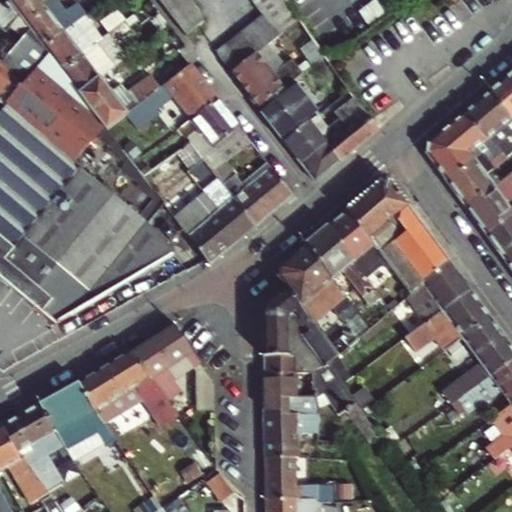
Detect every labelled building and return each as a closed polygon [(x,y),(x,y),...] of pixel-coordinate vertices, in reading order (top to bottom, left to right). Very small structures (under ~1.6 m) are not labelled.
[(27,24),(48,9),(43,3),(46,0),(11,0),(9,2),(27,24)] [(253,0),(264,15),(217,53),(231,72),(258,53),(300,21),(285,0),(158,0),(175,20),(186,35),(204,22),(199,12),(190,0),(253,0)] [(402,0),(374,0),(361,11),(370,24),(402,0)] [(0,25),(8,31),(12,27),(23,39),(3,64),(22,80),(48,52),(44,47),(27,24),(9,2),(5,8),(0,3),(0,25)] [(27,24),(44,47),(73,25),(57,2),(48,9),(27,24)] [(360,16),(326,41),(333,51),(367,26),(360,16)] [(73,25),(44,47),(48,52),(51,55),(62,70),(82,55),(98,43),(101,40),(84,17),(73,25)] [(98,43),(82,55),(62,70),(75,87),(80,94),(100,78),(116,66),(98,43)] [(258,106),(284,87),(258,53),(231,72),(258,106)] [(0,101),(8,108),(21,119),(144,225),(164,203),(157,194),(143,176),(137,168),(133,163),(107,129),(80,94),(75,87),(62,70),(51,55),(25,83),(22,80),(3,64),(0,61),(0,101)] [(294,80),(312,68),(305,59),(290,70),(292,74),(286,78),(290,83),(294,80)] [(219,100),(190,64),(154,93),(147,98),(157,110),(174,96),(193,119),(219,100)] [(511,73),(511,74),(491,91),(511,116),(511,73)] [(147,98),(154,93),(144,79),(127,92),(122,85),(111,93),(100,78),(80,94),(107,129),(147,98)] [(284,87),(258,106),(285,141),(311,121),(320,114),(294,80),(290,83),(284,87)] [(511,116),(491,91),(464,113),(487,140),(490,137),(497,145),(511,132),(511,116)] [(350,130),(330,146),(329,147),(340,161),(379,129),(357,98),(337,112),(340,116),(350,130)] [(219,100),(193,119),(192,120),(199,129),(187,138),(190,142),(213,170),(224,162),(213,148),(241,127),(219,100)] [(0,277),(56,324),(174,257),(148,228),(144,225),(21,119),(8,108),(0,117),(0,277)] [(337,112),(325,121),(329,125),(340,116),(337,112)] [(428,153),(446,178),(473,156),(475,158),(482,153),(489,161),(502,151),(497,145),(490,137),(487,140),(464,113),(428,143),(428,153)] [(329,125),(325,121),(320,114),(311,121),(326,140),(329,125)] [(326,140),(311,121),(285,141),(302,163),(328,142),(326,140)] [(241,127),(213,148),(224,162),(226,164),(254,143),(245,132),(241,127)] [(258,227),(213,170),(190,142),(143,176),(157,194),(196,166),(228,206),(215,216),(200,199),(175,218),(207,261),(211,265),(258,227)] [(330,146),(328,142),(302,163),(316,181),(340,161),(329,147),(330,146)] [(506,157),(502,151),(489,161),(493,167),(506,157)] [(494,185),(475,158),(473,156),(446,178),(466,206),(494,185)] [(224,162),(213,170),(258,227),(286,204),(296,196),(275,169),(247,191),(226,164),(224,162)] [(511,214),(511,172),(507,176),(494,185),(466,206),(486,234),(511,214)] [(383,181),(348,210),(412,294),(450,261),(421,221),(393,183),(383,181)] [(348,210),(329,226),(364,273),(374,264),(403,301),(412,294),(348,210)] [(511,214),(486,234),(503,257),(506,262),(511,257),(511,214)] [(364,273),(329,226),(308,243),(335,279),(345,270),(372,305),(382,297),(364,273)] [(308,243),(280,267),(278,277),(287,288),(313,321),(320,315),(310,300),(335,279),(308,243)] [(471,290),(450,261),(412,294),(427,313),(416,322),(420,328),(451,305),(471,290)] [(263,310),(264,373),(298,372),(297,356),(301,355),(313,371),(313,372),(313,384),(313,391),(316,391),(317,398),(324,394),(339,416),(346,411),(371,444),(380,437),(362,412),(344,385),(329,363),(339,355),(313,321),(287,288),(267,302),(263,310)] [(492,317),(471,290),(451,305),(471,332),(492,317)] [(511,344),(492,317),(471,332),(463,338),(491,377),(511,361),(511,344)] [(199,364),(172,328),(133,353),(169,402),(184,392),(175,380),(167,369),(185,358),(193,368),(199,364)] [(78,382),(94,410),(134,388),(151,411),(158,407),(170,424),(180,418),(169,402),(133,353),(131,351),(78,382)] [(193,368),(185,358),(167,369),(175,380),(193,368)] [(511,361),(491,377),(511,404),(511,361)] [(303,405),(298,405),(298,372),(264,373),(265,416),(303,415),(303,405)] [(445,394),(453,404),(467,394),(483,382),(476,372),(445,394)] [(94,410),(78,382),(40,404),(56,432),(85,416),(96,433),(105,426),(94,410)] [(487,388),(483,382),(467,394),(471,400),(487,388)] [(313,391),(313,384),(306,384),(307,398),(317,398),(316,391),(313,391)] [(62,440),(56,432),(40,404),(13,419),(2,425),(22,461),(26,459),(46,488),(51,495),(52,495),(59,491),(35,456),(62,440)] [(511,447),(511,405),(504,411),(511,422),(511,430),(488,449),(495,459),(509,450),(511,447)] [(296,457),(300,457),(299,431),(304,431),(303,415),(265,416),(266,458),(296,457)] [(22,461),(2,425),(0,426),(0,467),(2,472),(13,466),(32,498),(46,488),(26,459),(22,461)] [(417,438),(405,446),(418,463),(429,455),(417,438)] [(335,444),(321,443),(321,453),(335,454),(335,444)] [(57,453),(67,479),(81,473),(71,447),(57,453)] [(511,447),(509,450),(511,453),(503,460),(509,469),(511,467),(511,447)] [(297,486),(296,457),(266,458),(267,487),(267,500),(302,499),(302,486),(297,486)] [(0,511),(13,511),(0,485),(0,472),(2,472),(0,467),(0,511)] [(234,492),(220,473),(208,483),(223,502),(235,493),(234,492)] [(312,492),(312,499),(332,499),(357,499),(356,488),(312,492)] [(63,511),(52,495),(51,495),(46,498),(55,511),(63,511)] [(297,511),(303,511),(302,499),(267,500),(267,511),(297,511)] [(332,499),(312,499),(313,505),(317,505),(318,511),(324,511),(333,511),(332,499)]
